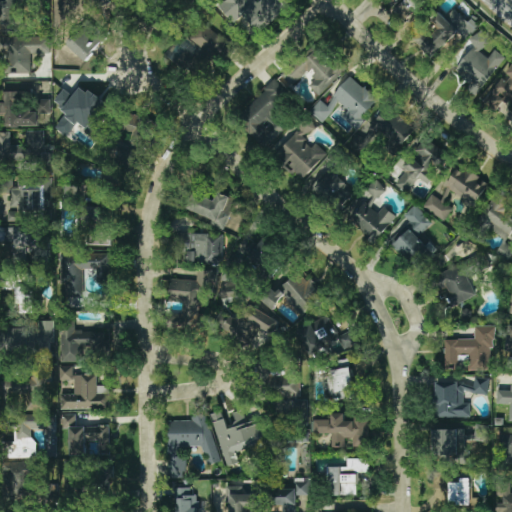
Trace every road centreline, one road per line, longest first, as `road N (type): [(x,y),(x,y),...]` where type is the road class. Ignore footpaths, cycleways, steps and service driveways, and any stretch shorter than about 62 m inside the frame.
road 1 (residential): [(149,511),(146,278),(148,225),(161,180),(197,120),(331,0)]
road 2 (residential): [(403,511),(397,349),(369,285),(197,120),(131,72)]
road 3 (residential): [(511,160),(392,64),(331,0)]
road 4 (residential): [(146,356),(213,362),(225,375),(210,389),(147,396)]
